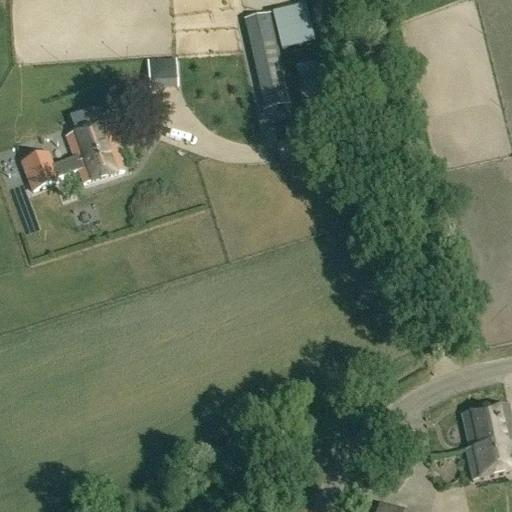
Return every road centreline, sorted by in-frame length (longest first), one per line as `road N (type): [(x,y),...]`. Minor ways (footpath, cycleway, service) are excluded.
road 1 (track): [(460,388),(361,171),(321,0)]
road 2 (unclassified): [(327,511),(360,456),(409,411),(511,376)]
